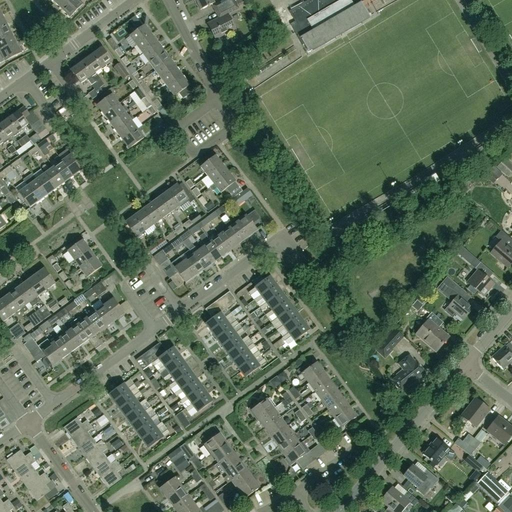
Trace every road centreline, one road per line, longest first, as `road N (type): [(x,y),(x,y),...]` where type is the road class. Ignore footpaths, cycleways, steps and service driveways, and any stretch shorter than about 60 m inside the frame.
road 1 (residential): [(28,423),(285,233)]
road 2 (residential): [(338,511),(465,364)]
road 3 (residential): [(0,98),(137,0)]
road 4 (residential): [(231,128),(167,0)]
